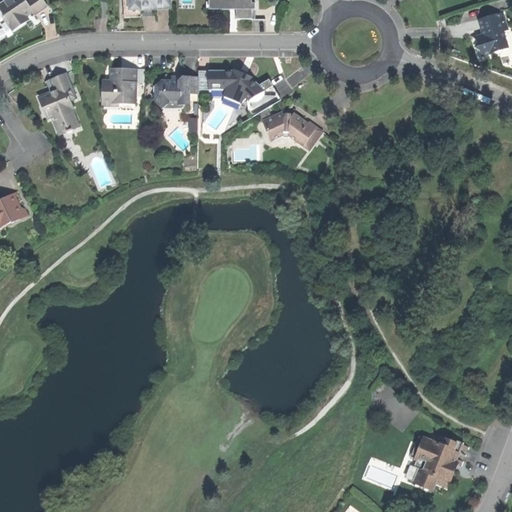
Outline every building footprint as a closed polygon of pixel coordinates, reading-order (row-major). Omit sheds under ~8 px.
[(8,3),(0,8),(0,9),(4,16),(2,17),(12,32),(21,26),(20,23),(24,20),(29,17),(21,5),(18,0),(6,0),(8,3)] [(26,0),(27,1),(21,5),(29,17),(31,19),(44,10),(37,0),(26,0)] [(129,0),(130,0),(124,4),(124,15),(131,17),(139,13),(138,9),(151,9),(170,8),(169,0),(129,0)] [(211,0),(211,10),(227,10),(227,7),(236,7),(236,20),(244,20),(254,20),(254,4),(251,4),(250,0),(211,0)] [(480,49),(482,56),(508,48),(502,29),(505,28),(500,13),(478,21),(483,35),(476,38),(480,49)] [(511,33),(510,26),(505,28),(502,29),(508,48),(511,46),(511,33)] [(123,70),(111,70),(110,87),(101,87),(101,104),(122,105),(122,101),(132,101),(132,92),(135,92),(135,83),(135,70),(123,70)] [(144,70),(135,70),(135,83),(144,84),(144,70)] [(209,76),(212,95),(224,93),(222,98),(240,106),(243,100),(247,102),(249,113),(252,118),(279,101),(271,88),(273,87),(269,80),(258,86),(250,80),(252,79),(246,76),(245,79),(238,76),(239,73),(233,70),(232,73),(209,76)] [(50,94),(39,99),(44,110),(49,108),(52,116),(59,134),(77,127),(68,102),(76,99),(66,74),(56,78),(51,80),(56,92),(50,94)] [(169,82),(160,81),(155,86),(159,91),(159,95),(152,101),(161,110),(166,104),(177,104),(177,106),(188,106),(188,94),(197,94),(197,78),(181,78),(177,82),(169,82)] [(46,82),(50,94),(56,92),(51,80),(46,82)] [(47,118),(52,116),(49,108),(44,110),(47,118)] [(292,115),(288,120),(284,120),(281,113),(262,122),(268,135),(277,131),(279,136),(281,140),(286,140),(289,138),(307,151),(320,132),(308,123),(307,125),(300,120),(292,115)] [(270,140),(279,136),(277,131),(268,135),(270,140)] [(73,152),(75,153),(79,152),(80,150),(80,147),(77,145),(73,146),(72,149),(73,152)] [(12,194),(0,199),(0,227),(24,217),(23,216),(21,210),(17,203),(12,194)] [(458,445),(428,434),(426,440),(420,437),(416,447),(410,445),(405,457),(411,460),(412,458),(415,459),(413,466),(418,468),(412,482),(429,489),(431,484),(443,489),(449,475),(453,464),(459,466),(460,461),(453,458),(458,445)] [(400,460),(398,474),(407,476),(409,462),(400,460)]
